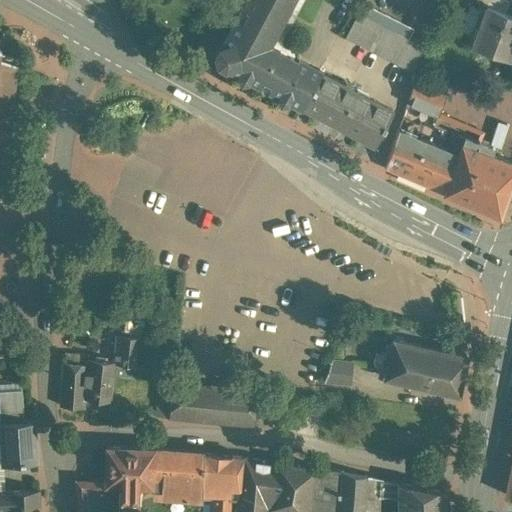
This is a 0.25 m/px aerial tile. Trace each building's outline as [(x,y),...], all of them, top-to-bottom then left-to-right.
[(321,69),(269,41),(290,0),(245,0),(243,5),(248,7),(242,18),(237,16),(222,44),(229,65),(240,71),(239,73),(241,79),(247,78),(248,76),(260,82),(263,77),(271,82),(268,86),(280,92),(278,94),(281,100),(287,99),(288,97),(302,104),(320,69),(321,70),(321,69)] [(509,0),(508,0),(475,0),(486,5),(505,12),(509,0)] [(511,14),(505,12),(486,5),(472,43),(509,57),(511,47),(511,14)] [(381,24),(358,12),(346,35),(369,47),(381,24)] [(425,47),(381,24),(369,47),(417,72),(425,47)] [(0,167),(1,165),(0,165),(2,148),(8,149),(18,63),(0,55),(0,167)] [(321,70),(320,69),(302,104),(303,104),(373,142),(374,143),(392,108),(357,89),(357,88),(356,87),(356,88),(321,70)] [(447,93),(414,79),(408,100),(439,113),(447,93)] [(441,145),(399,127),(386,166),(427,184),(441,145)] [(465,136),(453,131),(447,148),(458,152),(462,142),(465,136)] [(493,147),(465,136),(462,142),(458,152),(444,191),(500,215),(511,182),(511,160),(491,153),(493,147)] [(447,148),(441,145),(427,184),(444,191),(458,152),(447,148)] [(142,336),(117,334),(114,361),(114,362),(115,362),(139,364),(140,363),(142,336)] [(423,344),(393,337),(390,350),(385,369),(384,375),(385,376),(386,371),(402,375),(401,380),(415,383),(423,344)] [(467,354),(423,344),(415,383),(458,393),(467,354)] [(386,349),(379,353),(377,361),(381,368),(385,369),(390,350),(386,349)] [(345,358),(332,356),(324,380),(350,383),(352,368),(344,367),(345,358)] [(114,361),(91,359),(90,361),(86,361),(86,363),(86,364),(85,384),(84,396),(84,397),(112,399),(114,374),(115,362),(114,362),(114,361)] [(86,363),(63,361),(62,382),(85,384),(86,364),(86,363)] [(139,364),(115,362),(114,374),(140,376),(141,363),(140,363),(139,364)] [(402,375),(386,371),(385,376),(401,380),(402,375)] [(257,388),(173,380),(170,416),(253,424),(257,388)] [(85,384),(62,382),(61,403),(84,405),(84,397),(84,396),(85,384)] [(22,387),(0,388),(0,420),(24,419),(22,387)] [(24,419),(0,420),(3,461),(35,459),(33,419),(24,419)] [(154,446),(106,445),(105,481),(105,483),(118,484),(139,484),(153,485),(153,476),(154,446)] [(204,450),(154,446),(153,476),(153,485),(152,492),(202,496),(204,450)] [(244,455),(204,450),(202,496),(214,496),(231,496),(231,495),(231,486),(241,486),(244,455)] [(306,511),(315,466),(244,455),(241,486),(240,493),(234,506),(234,511),(269,511),(270,506),(298,511),(306,511)] [(342,469),(315,466),(306,511),(338,511),(340,487),(342,469)] [(367,474),(342,469),(340,487),(338,511),(364,511),(364,508),(367,474)] [(381,477),(367,474),(364,508),(364,511),(378,511),(380,495),(381,477)] [(398,480),(381,477),(380,495),(398,496),(398,480)] [(105,481),(78,480),(80,511),(120,511),(119,497),(118,484),(105,483),(105,481)] [(448,511),(447,490),(398,480),(398,496),(398,511),(448,511)] [(139,484),(118,484),(119,497),(129,497),(138,497),(139,484)] [(39,511),(39,488),(7,489),(7,509),(7,511),(39,511)] [(229,511),(231,496),(214,496),(212,511),(229,511)]
